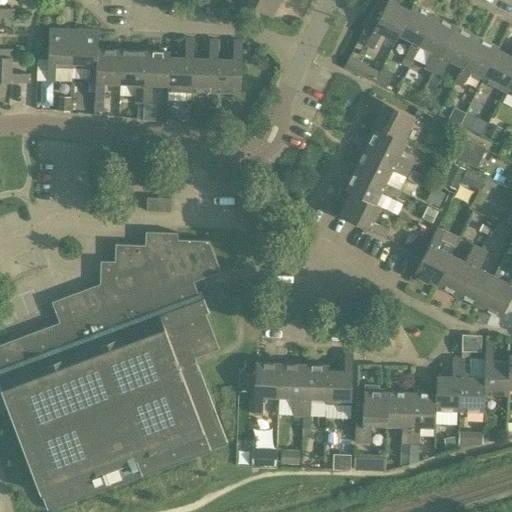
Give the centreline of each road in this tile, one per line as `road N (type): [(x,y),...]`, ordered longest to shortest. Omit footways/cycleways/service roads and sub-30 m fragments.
road 1 (residential): [(252,154),(34,121),(0,126)]
road 2 (residential): [(252,154),(299,228),(390,292)]
road 3 (residential): [(303,54),(256,32),(148,26),(148,0)]
